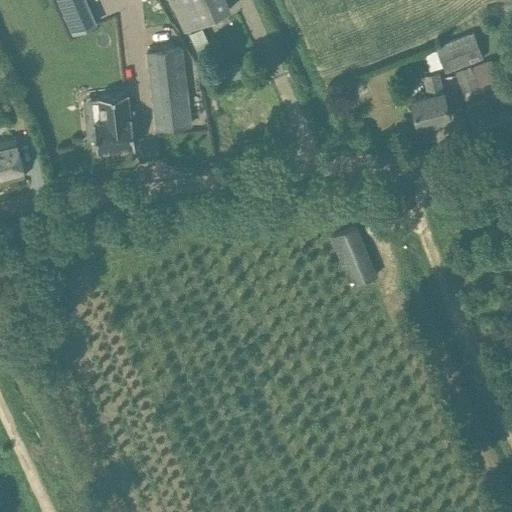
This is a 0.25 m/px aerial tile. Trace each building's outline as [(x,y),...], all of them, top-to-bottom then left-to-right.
[(83,0),(55,0),(70,35),(94,25),(83,0)] [(171,0),(177,11),(185,30),(229,10),(224,0),(171,0)] [(202,28),(190,33),(197,49),(209,44),(202,28)] [(475,31),(437,46),(447,72),(485,57),(475,31)] [(161,49),(147,50),(154,108),(156,128),(190,124),(181,46),(161,49)] [(488,62),(457,73),(463,91),(495,80),(488,62)] [(429,95),(411,99),(417,125),(449,117),(443,91),(442,92),(438,74),(425,77),(429,95)] [(511,89),(466,106),(477,139),(511,126),(511,89)] [(101,120),(86,122),(88,137),(95,137),(97,149),(100,149),(100,153),(113,152),(113,147),(134,145),(131,117),(130,117),(127,92),(98,95),(101,120)] [(15,137),(0,140),(0,179),(6,178),(8,180),(25,175),(15,137)] [(355,225),(331,235),(352,285),(376,274),(355,225)]
